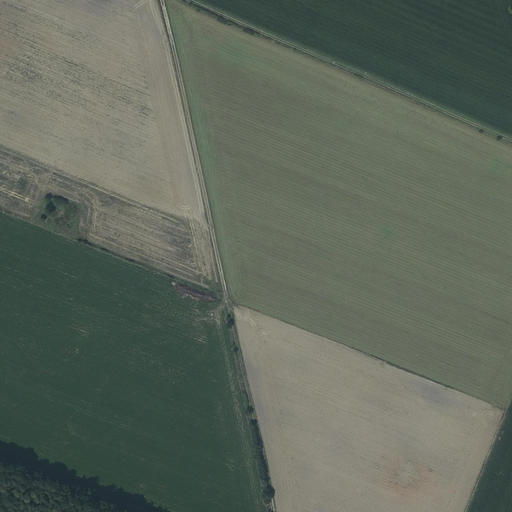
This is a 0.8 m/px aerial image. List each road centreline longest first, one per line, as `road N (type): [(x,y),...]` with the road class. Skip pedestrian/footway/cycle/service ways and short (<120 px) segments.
road 1 (track): [(162,0),(267,511)]
road 2 (track): [(188,0),(511,141)]
road 3 (track): [(0,461),(135,511)]
